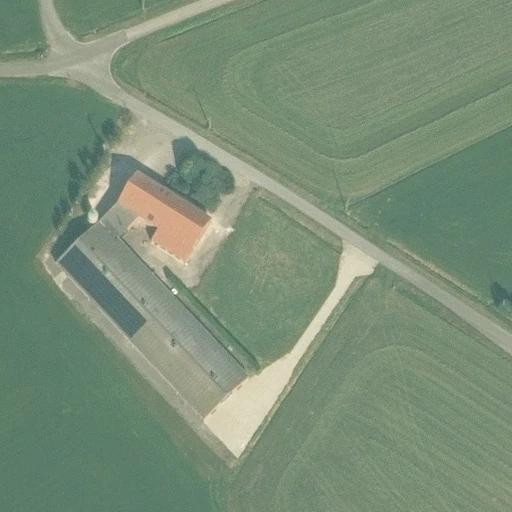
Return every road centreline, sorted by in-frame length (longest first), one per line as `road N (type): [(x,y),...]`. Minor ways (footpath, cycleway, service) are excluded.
road 1 (unclassified): [(71,70),(511,346)]
road 2 (unclassified): [(245,0),(71,70)]
